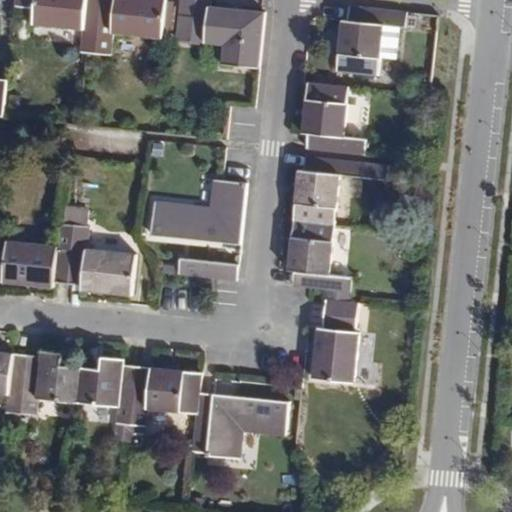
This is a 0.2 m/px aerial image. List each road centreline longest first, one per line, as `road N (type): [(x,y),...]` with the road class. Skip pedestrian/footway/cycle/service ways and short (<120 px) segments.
road 1 (residential): [(0,306),(235,331),(255,321),(285,0)]
road 2 (tertiary): [(493,0),(438,511)]
